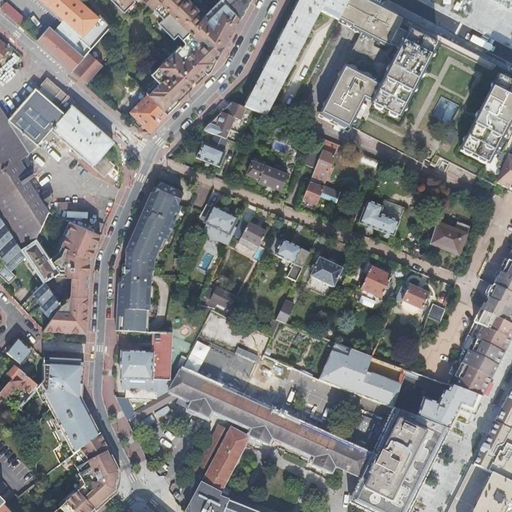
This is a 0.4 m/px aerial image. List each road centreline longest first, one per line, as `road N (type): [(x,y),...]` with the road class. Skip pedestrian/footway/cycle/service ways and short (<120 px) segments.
road 1 (residential): [(139,493),(97,397),(104,261),(151,154)]
road 2 (residential): [(151,154),(234,65),(269,0)]
road 3 (residential): [(0,20),(134,141)]
road 4 (residential): [(511,58),(400,0)]
